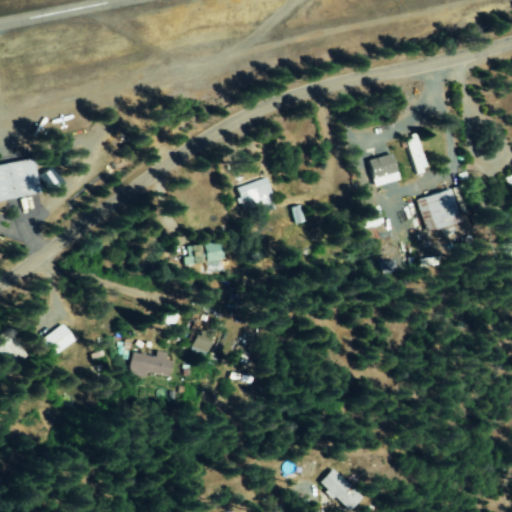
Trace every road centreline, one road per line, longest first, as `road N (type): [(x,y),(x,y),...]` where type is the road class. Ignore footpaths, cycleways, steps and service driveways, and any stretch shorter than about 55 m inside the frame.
road 1 (tertiary): [(0,285),(189,146),(267,101),(511,39)]
road 2 (residential): [(174,67),(484,0)]
road 3 (residential): [(0,114),(174,67)]
